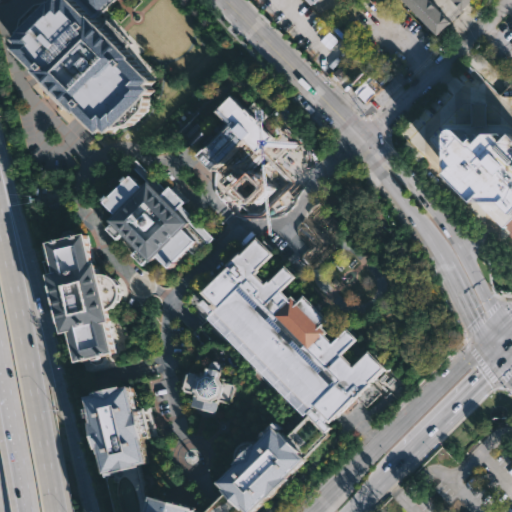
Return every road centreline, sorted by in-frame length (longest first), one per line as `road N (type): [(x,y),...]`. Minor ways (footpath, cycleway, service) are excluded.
road 1 (motorway): [(56,511),(0,218)]
road 2 (motorway): [(89,511),(28,254)]
road 3 (secondary): [(502,326),(436,212),(361,138)]
road 4 (secondary): [(472,354),(329,493)]
road 5 (residential): [(361,138),(502,0)]
road 6 (secondary): [(361,138),(224,0)]
road 7 (motorway): [(0,353),(28,511)]
road 8 (secondary): [(403,459),(503,363)]
road 9 (secondary): [(361,138),(372,168),(436,248)]
